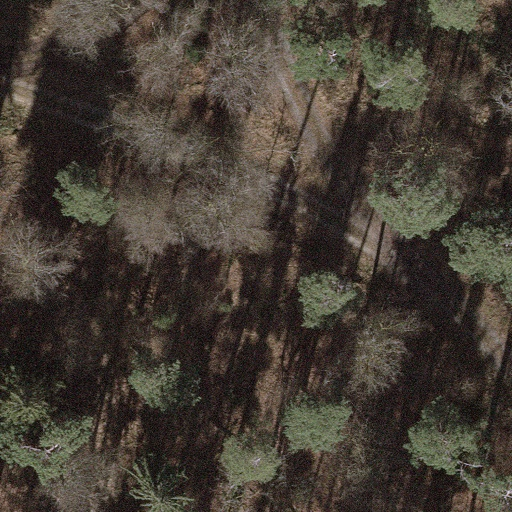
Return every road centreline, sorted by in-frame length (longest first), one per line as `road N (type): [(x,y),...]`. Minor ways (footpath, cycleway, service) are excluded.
road 1 (track): [(511,384),(384,242),(263,0)]
road 2 (track): [(0,89),(384,242)]
road 3 (track): [(0,66),(103,35),(134,0)]
